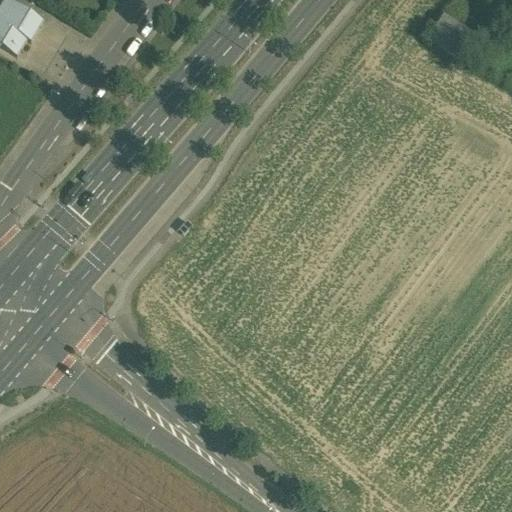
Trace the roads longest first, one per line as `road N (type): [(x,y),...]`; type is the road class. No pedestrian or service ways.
road 1 (primary): [(53,311),(318,0)]
road 2 (primary): [(254,0),(12,273)]
road 3 (tertiary): [(285,511),(53,311)]
road 4 (tertiary): [(27,342),(267,511)]
road 5 (tertiary): [(147,0),(0,207)]
